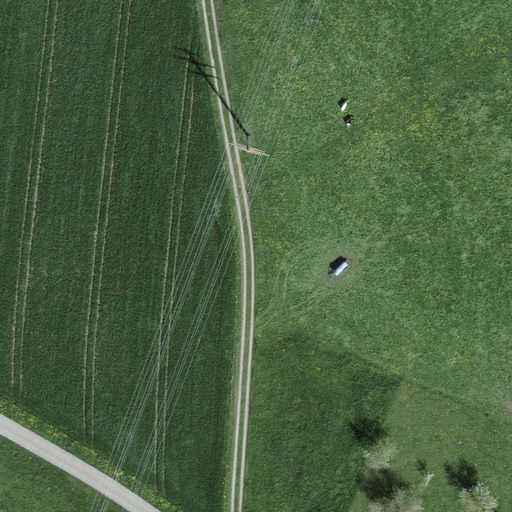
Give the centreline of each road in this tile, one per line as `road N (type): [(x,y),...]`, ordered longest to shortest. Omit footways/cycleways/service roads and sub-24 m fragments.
road 1 (track): [(236,511),(255,279),(212,0)]
road 2 (unclassified): [(0,426),(141,511)]
